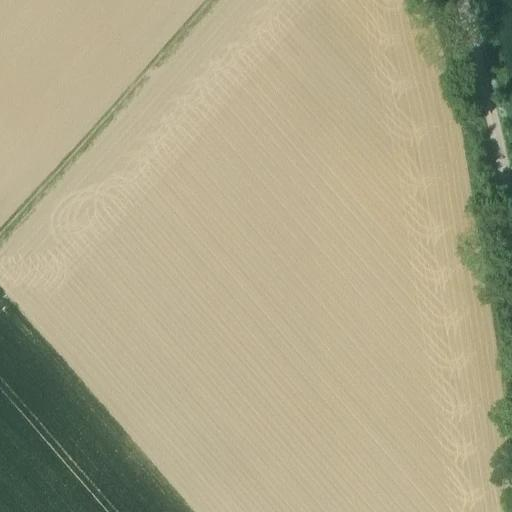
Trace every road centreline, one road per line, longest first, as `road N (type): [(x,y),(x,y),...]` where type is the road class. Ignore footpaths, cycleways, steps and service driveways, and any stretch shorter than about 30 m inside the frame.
road 1 (track): [(0,261),(228,0)]
road 2 (track): [(511,175),(464,0)]
